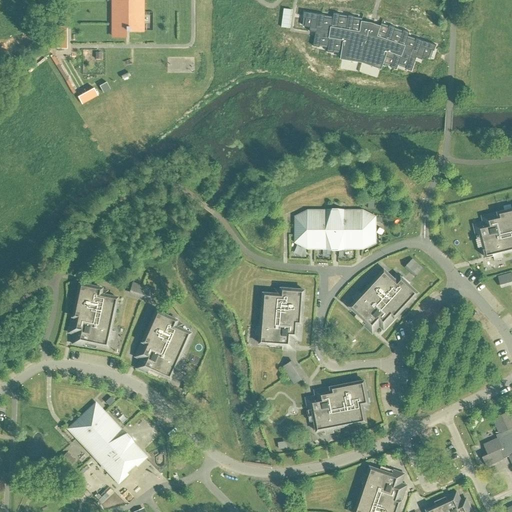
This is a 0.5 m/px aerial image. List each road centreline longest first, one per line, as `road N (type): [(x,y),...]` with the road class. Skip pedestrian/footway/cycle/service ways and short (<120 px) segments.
road 1 (unclassified): [(213,456),(149,393),(110,374),(44,364),(0,390)]
road 2 (unclassified): [(405,434),(333,463),(280,473),(247,471),(213,456)]
road 3 (residential): [(353,272),(395,247),(423,243),(461,291)]
